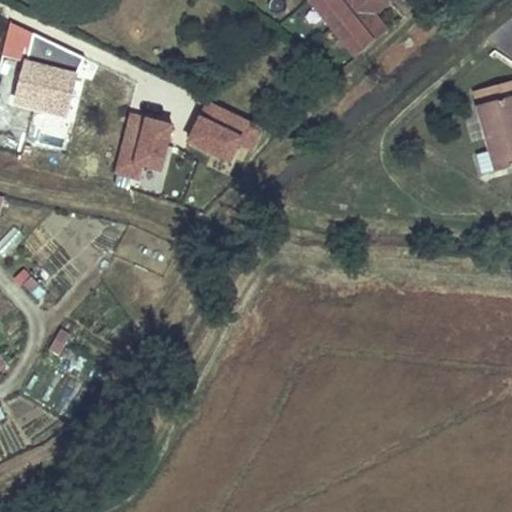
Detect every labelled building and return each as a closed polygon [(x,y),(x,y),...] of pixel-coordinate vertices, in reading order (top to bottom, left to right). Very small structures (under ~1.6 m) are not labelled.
[(373,16),(391,1),(389,0),(309,0),(332,27),(355,57),(386,32),(376,20),(371,24),(370,23),(368,19),(373,16)] [(80,75),(85,55),(41,44),(35,63),(80,75)] [(14,108),(69,123),(82,77),(27,62),(14,108)] [(480,104),(511,95),(511,79),(475,89),(476,90),(480,104)] [(511,166),(511,95),(480,104),(498,170),(511,166)] [(0,128),(32,140),(40,117),(0,103),(0,128)] [(187,149),(240,172),(260,127),(207,104),(187,149)] [(116,174),(165,182),(174,124),(125,116),(116,174)] [(25,270),(16,279),(23,286),(24,284),(32,277),(25,270)] [(24,284),(32,293),(40,285),(32,276),(32,277),(24,284)] [(62,329),(51,349),(61,355),(72,335),(62,329)] [(0,356),(0,371),(8,364),(0,356)]
